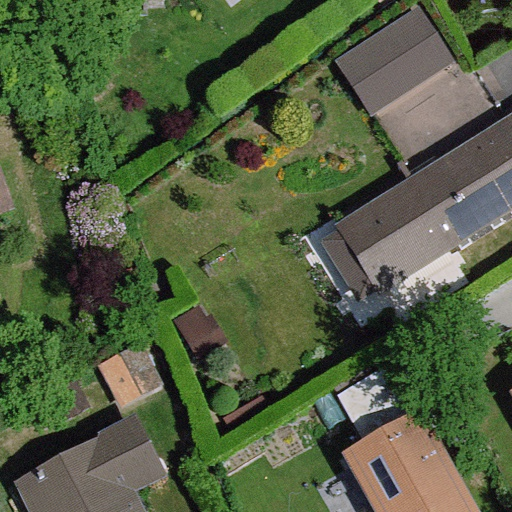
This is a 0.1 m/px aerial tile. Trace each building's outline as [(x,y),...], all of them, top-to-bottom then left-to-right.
[(421,25),(348,71),(381,121),(453,75),(421,25)] [(511,134),(348,240),(387,303),(511,224),(511,134)] [(0,171),(0,222),(18,215),(0,171)] [(365,424),(406,403),(389,372),(349,393),(365,424)] [(137,426),(13,492),(23,511),(139,511),(136,506),(170,488),(137,426)] [(437,511),(417,478),(364,510),(364,511),(437,511)]
